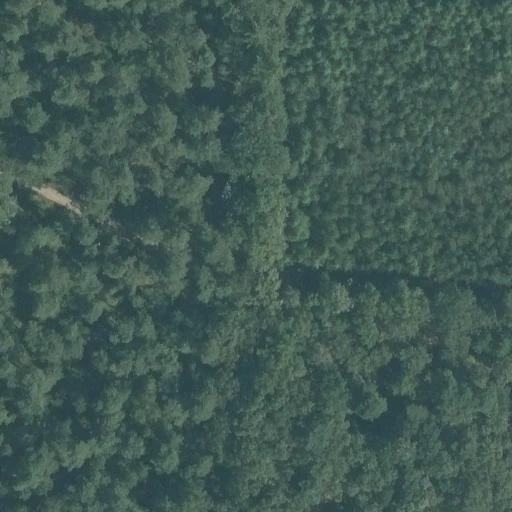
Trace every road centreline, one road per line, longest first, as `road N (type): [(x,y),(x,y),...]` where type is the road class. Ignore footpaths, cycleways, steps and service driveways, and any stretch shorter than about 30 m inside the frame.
road 1 (unknown): [(511,289),(219,259),(0,157)]
road 2 (track): [(209,511),(223,0)]
